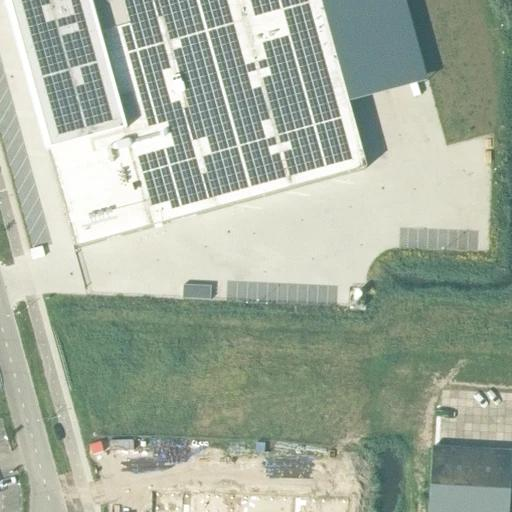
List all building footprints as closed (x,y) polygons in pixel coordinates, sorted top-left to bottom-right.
[(6,0),(75,250),(365,169),(347,105),(318,0),(6,0)] [(44,257),(41,248),(30,251),(32,260),(44,257)] [(182,300),(202,301),(202,287),(182,286),(182,300)] [(507,511),(511,452),(431,448),(427,511),(507,511)] [(155,511),(343,511),(344,499),(156,491),(155,511)]
